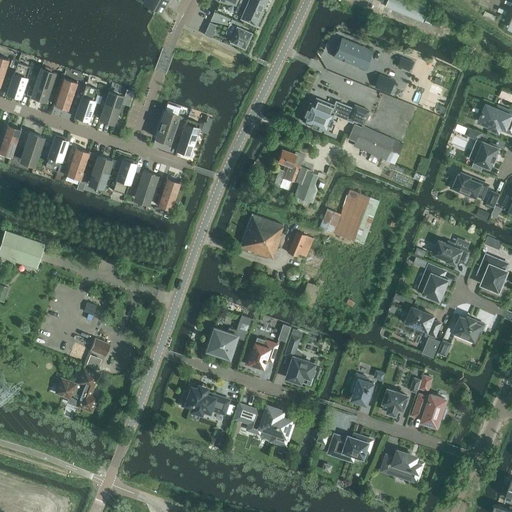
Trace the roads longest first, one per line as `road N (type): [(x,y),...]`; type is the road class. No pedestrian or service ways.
road 1 (tertiary): [(160,350),(235,148),(307,0)]
road 2 (tertiary): [(95,511),(160,350)]
road 3 (residential): [(133,148),(191,0)]
road 4 (residential): [(160,350),(309,397)]
road 5 (residential): [(332,405),(476,457)]
road 6 (residential): [(133,148),(0,105)]
